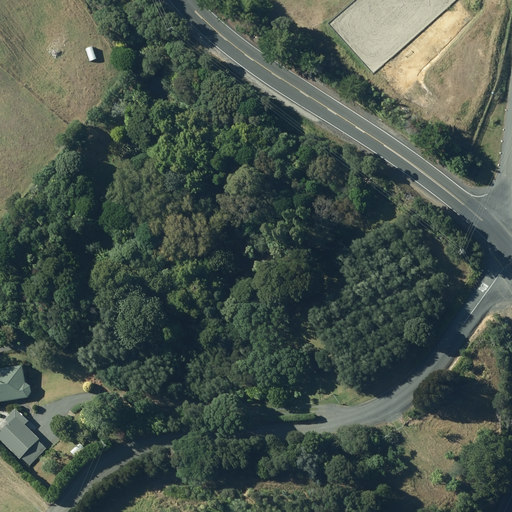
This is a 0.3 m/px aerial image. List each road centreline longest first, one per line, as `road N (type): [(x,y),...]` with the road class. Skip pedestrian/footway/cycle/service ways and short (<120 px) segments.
road 1 (unclassified): [(60,511),(107,464),(135,450),(200,436),(316,428),(399,399),(491,286),(505,243)]
road 2 (tertiary): [(505,243),(429,176),(259,65),(185,0)]
